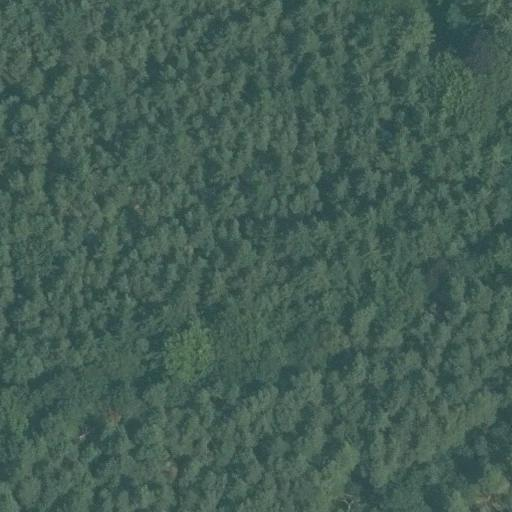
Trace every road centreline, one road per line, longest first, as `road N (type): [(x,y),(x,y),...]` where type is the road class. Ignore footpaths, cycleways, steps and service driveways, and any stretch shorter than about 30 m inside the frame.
road 1 (unclassified): [(511,291),(0,451)]
road 2 (track): [(511,166),(394,0)]
